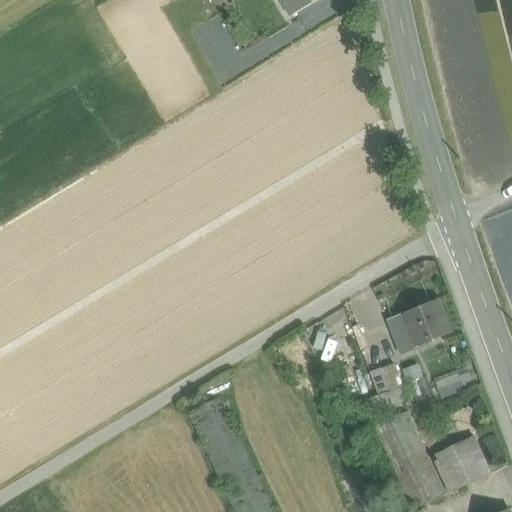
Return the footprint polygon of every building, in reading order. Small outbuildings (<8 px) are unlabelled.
[(311,0),(280,0),(291,17),(313,4),(311,0)] [(53,282),(52,324),(60,324),(61,313),(77,313),(77,303),(84,303),(85,285),(65,285),(65,282),(53,282)] [(439,299),(402,314),(415,348),(452,333),(439,299)] [(415,348),(402,314),(388,320),(401,355),(415,349),(415,348)] [(381,369),(370,373),(378,395),(389,390),(381,369)] [(466,369),(435,381),(442,399),(473,387),(466,369)] [(390,393),(370,400),(374,411),(409,400),(406,389),(391,395),(390,393)] [(274,511),(221,397),(188,413),(234,511),(274,511)] [(446,495),(407,412),(373,427),(413,511),(446,495)] [(474,437),(432,457),(450,494),(491,474),(474,437)]
